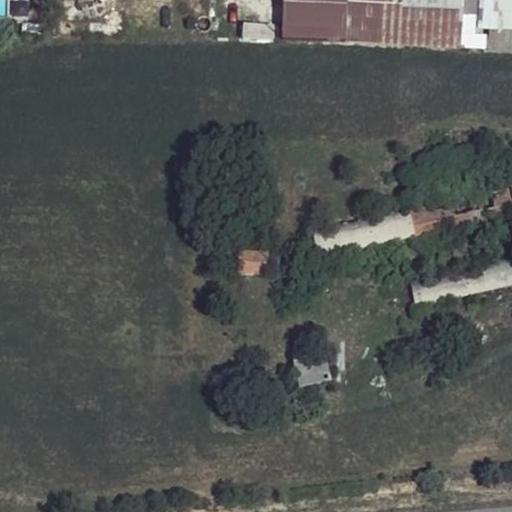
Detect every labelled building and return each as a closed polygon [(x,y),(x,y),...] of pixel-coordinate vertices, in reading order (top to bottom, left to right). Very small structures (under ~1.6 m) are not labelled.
[(291,0),(291,38),(480,50),(482,0),(291,0)] [(511,194),(411,216),(417,241),(511,220),(511,194)] [(410,212),(316,234),(323,261),(417,241),(411,216),(410,212)] [(269,258),(241,260),(241,282),(268,281),(269,258)] [(511,261),(412,289),(419,315),(511,291),(511,261)] [(297,385),(331,380),(326,349),(293,354),(297,385)]
